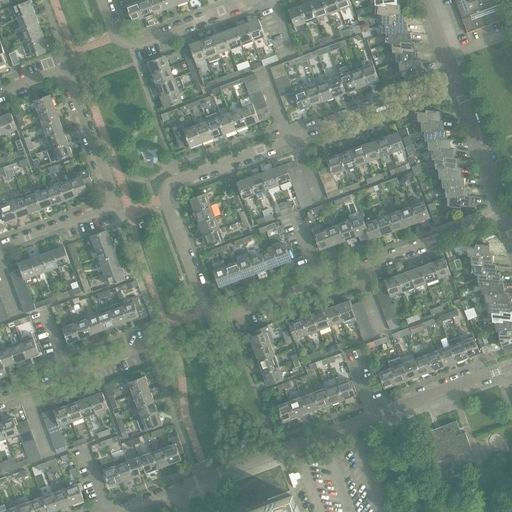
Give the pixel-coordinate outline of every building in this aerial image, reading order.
[(25,19),(36,15),(30,0),(13,7),(17,15),(12,17),(13,21),(18,19),(24,17),(25,19)] [(144,17),(155,13),(150,0),(140,0),(138,1),(144,17)] [(150,0),(155,13),(166,9),(162,0),(150,0)] [(162,0),(166,9),(178,5),(175,0),(162,0)] [(317,0),(311,2),(318,19),(329,15),(323,0),(317,0)] [(336,0),(323,0),(329,15),(340,11),(336,0)] [(349,0),(336,0),(340,11),(352,6),(349,0)] [(455,0),(468,33),(511,16),(505,0),(455,0)] [(132,21),(144,17),(138,1),(126,5),(132,21)] [(311,2),(300,6),(307,23),(318,19),(311,2)] [(382,6),(381,15),(385,15),(390,16),(390,13),(399,14),(400,5),(395,4),(395,5),(386,4),(386,6),(382,6)] [(295,28),(307,23),(300,6),(289,11),(295,28)] [(385,15),(384,24),(389,25),(389,24),(393,25),(394,23),(403,24),(403,23),(403,14),(399,14),(390,13),(390,16),(385,15)] [(30,31),(40,27),(36,15),(25,19),(24,17),(18,19),(21,27),(16,29),(18,33),(23,31),(29,29),(30,31)] [(270,34),(264,18),(260,20),(267,36),(270,34)] [(259,19),(247,24),(254,41),(265,36),(259,19)] [(389,24),(389,25),(388,34),(392,34),(397,34),(398,32),(406,33),(407,24),(403,23),(403,24),(394,23),(393,25),(389,24)] [(254,41),(247,24),(236,28),(242,45),(254,41)] [(34,43),(45,39),(40,27),(30,31),(29,29),(23,31),(26,40),(21,41),(22,45),(27,43),(34,41),(34,43)] [(236,28),(224,32),(231,49),(242,45),(236,28)] [(231,49),(224,32),(213,36),(219,54),(231,49)] [(392,34),(391,43),(396,44),(396,43),(401,44),(401,41),(410,42),(411,33),(406,33),(398,32),(397,34),(392,34)] [(213,36),(201,41),(208,58),(209,62),(221,58),(219,54),(213,36)] [(34,41),(27,43),(30,52),(26,54),(27,58),(39,53),(40,55),(49,52),(45,39),(34,43),(34,41)] [(196,62),(208,58),(201,41),(190,45),(196,62)] [(396,43),(396,44),(395,53),(399,53),(405,54),(405,51),(413,52),(414,42),(410,42),(401,41),(401,44),(396,43)] [(399,53),(398,63),(403,63),(408,63),(408,61),(417,62),(417,61),(418,52),(413,52),(405,51),(405,54),(399,53)] [(153,74),(171,68),(167,56),(149,62),(153,74)] [(403,63),(402,72),(412,73),(412,70),(420,71),(421,61),(417,61),(417,62),(408,61),(408,63),(403,63)] [(271,68),(273,74),(285,69),(283,64),(271,68)] [(373,64),(362,68),(368,85),(380,81),(373,64)] [(153,74),(157,86),(175,79),(171,68),(153,74)] [(357,89),(368,85),(362,68),(351,72),(357,89)] [(273,74),(275,80),(287,75),(285,69),(273,74)] [(240,75),(239,71),(227,76),(229,79),(240,75)] [(346,93),(357,89),(351,72),(339,76),(346,93)] [(244,82),(245,84),(257,79),(255,74),(243,78),(244,82)] [(275,80),(277,85),(289,80),(287,75),(275,80)] [(334,98),(346,93),(339,76),(328,81),(334,98)] [(244,82),(243,78),(231,83),(233,86),(244,82)] [(157,86),(161,97),(179,91),(175,79),(157,86)] [(259,85),(257,79),(245,84),(247,89),(259,85)] [(291,86),(289,80),(277,85),(279,90),(291,86)] [(328,81),(317,85),(323,102),(334,98),(328,81)] [(300,110),(312,106),(305,89),(304,84),(292,89),(293,92),(295,97),(298,103),(300,110)] [(249,95),(261,90),(259,85),(247,89),(249,95)] [(305,89),(312,106),(323,102),(317,85),(305,89)] [(279,90),(281,96),(293,92),(292,89),(291,86),(279,90)] [(249,95),(251,100),(263,96),(261,90),(249,95)] [(183,103),(179,91),(161,97),(166,109),(183,103)] [(283,102),(295,97),(293,92),(281,96),(283,102)] [(39,113),(55,108),(51,96),(35,101),(39,113)] [(253,105),(265,101),(263,96),(251,100),(253,105)] [(298,103),(295,97),(283,102),(286,108),(298,103)] [(253,105),(255,111),(267,106),(265,101),(253,105)] [(253,105),(241,109),(248,126),(259,122),(258,117),(255,111),(253,105)] [(267,106),(255,111),(258,117),(270,113),(267,106)] [(59,119),(55,108),(39,113),(43,125),(59,119)] [(236,131),(248,126),(241,109),(230,113),(236,131)] [(420,122),(424,122),(425,122),(430,123),(430,120),(439,121),(439,120),(440,112),(426,110),(426,113),(421,112),(420,122)] [(225,135),(236,131),(230,113),(218,117),(225,135)] [(0,117),(0,121),(5,134),(17,130),(11,114),(0,117)] [(213,139),(225,135),(218,117),(217,114),(205,118),(207,122),(213,139)] [(59,119),(43,125),(48,137),(64,131),(59,119)] [(442,131),(442,130),(443,121),(439,120),(439,121),(430,120),(430,123),(425,122),(424,122),(424,132),(428,132),(433,132),(434,130),(442,131)] [(202,143),(213,139),(207,122),(196,126),(202,143)] [(190,147),(202,143),(196,126),(184,130),(183,125),(174,128),(173,128),(180,147),(180,146),(188,143),(190,147)] [(409,136),(407,130),(401,132),(403,139),(409,136)] [(446,140),(447,131),(442,130),(442,131),(434,130),(433,132),(428,132),(427,141),(431,141),(432,141),(437,141),(437,139),(446,140)] [(64,131),(48,137),(52,149),(68,143),(64,131)] [(399,132),(387,137),(393,153),(405,149),(399,132)] [(375,141),(381,158),(393,153),(387,137),(375,141)] [(450,140),(446,140),(437,139),(437,141),(432,141),(431,141),(431,150),(435,151),(435,150),(440,151),(441,148),(449,149),(450,140)] [(375,141),(363,146),(369,162),(381,158),(375,141)] [(57,161),(72,155),(68,143),(52,149),(57,161)] [(351,150),(358,167),(369,162),(363,146),(351,150)] [(435,150),(435,151),(434,159),(438,160),(438,159),(444,160),(444,158),(453,159),(453,158),(454,149),(449,149),(441,148),(440,151),(435,150)] [(351,150),(339,155),(345,171),(358,167),(351,150)] [(330,166),(332,172),(334,175),(345,171),(339,155),(327,159),(330,166)] [(438,159),(438,160),(437,169),(442,169),(447,169),(448,167),(456,168),(457,159),(453,158),(453,159),(444,158),(444,160),(438,159)] [(59,164),(52,167),(54,174),(62,171),(59,164)] [(285,165),(273,169),(279,186),(291,181),(289,175),(287,169),(285,165)] [(299,165),(287,169),(289,175),(301,171),(299,165)] [(332,172),(330,166),(318,171),(320,176),(332,172)] [(442,169),(441,178),(445,179),(445,178),(451,179),(451,177),(460,177),(461,168),(456,168),(448,167),(447,169),(442,169)] [(279,186),(273,169),(261,173),(267,190),(279,186)] [(82,176),(70,180),(76,196),(88,192),(87,189),(94,187),(88,171),(81,173),(82,176)] [(291,181),(303,176),(301,171),(289,175),(291,181)] [(320,176),(322,182),(334,178),(334,175),(332,172),(320,176)] [(261,173),(250,178),(256,194),(267,190),(261,173)] [(293,186),(305,182),(303,176),(291,181),(293,186)] [(445,178),(445,179),(444,188),(449,188),(454,188),(455,186),(463,187),(463,186),(464,178),(460,177),(451,177),(451,179),(445,178)] [(244,199),(256,194),(250,178),(238,182),(244,199)] [(334,178),(322,182),(324,188),(336,183),(334,178)] [(65,201),(76,196),(70,180),(59,185),(65,201)] [(295,192),(307,188),(305,182),(293,186),(295,192)] [(324,188),(327,193),(338,189),(336,183),(324,188)] [(53,205),(65,201),(59,185),(47,189),(53,205)] [(449,188),(448,197),(452,197),(458,198),(458,196),(467,197),(467,196),(468,187),(463,186),(463,187),(455,186),(454,188),(449,188)] [(297,198),(309,193),(307,188),(295,192),(297,198)] [(41,209),(53,205),(47,189),(36,193),(41,209)] [(341,195),(338,189),(327,193),(329,199),(341,195)] [(30,214),(41,209),(36,193),(24,198),(30,214)] [(297,198),(300,203),(311,199),(309,193),(297,198)] [(190,200),(195,212),(211,206),(207,194),(190,200)] [(452,197),(451,207),(462,208),(462,205),(470,206),(471,197),(467,196),(467,197),(458,196),(458,198),(452,197)] [(18,218),(30,214),(24,198),(12,202),(18,218)] [(302,209),(313,205),(311,199),(300,203),(302,209)] [(413,206),(419,222),(431,218),(425,201),(413,206)] [(6,223),(18,218),(12,202),(1,206),(0,207),(2,213),(5,218),(6,223)] [(195,212),(199,223),(216,217),(211,206),(195,212)] [(407,227),(419,222),(413,206),(401,210),(407,227)] [(395,231),(407,227),(401,210),(389,215),(395,231)] [(383,236),(395,231),(389,215),(377,219),(383,236)] [(199,223),(204,235),(220,229),(216,217),(199,223)] [(350,221),(356,238),(368,233),(364,224),(362,217),(350,221)] [(371,240),(383,236),(377,219),(364,224),(368,233),(371,240)] [(345,242),(356,238),(350,221),(338,225),(345,242)] [(333,246),(345,242),(338,225),(327,230),(333,246)] [(224,241),(220,229),(204,235),(208,247),(224,241)] [(321,251),(333,246),(327,230),(315,234),(321,251)] [(91,237),(96,249),(112,243),(107,231),(91,237)] [(116,255),(112,243),(96,249),(100,261),(116,255)] [(78,256),(73,244),(68,245),(73,258),(78,256)] [(273,248),(279,265),(291,260),(285,244),(273,248)] [(488,255),(488,254),(489,246),(476,244),(476,247),(471,246),(470,256),(474,256),(480,257),(480,254),(488,255)] [(64,247),(52,251),(58,267),(70,263),(64,247)] [(268,269),(279,265),(273,248),(261,253),(268,269)] [(41,256),(47,271),(58,267),(52,251),(41,256)] [(256,274),(268,269),(261,253),(250,257),(256,274)] [(474,256),(473,265),(477,266),(477,265),(483,266),(483,263),(492,264),(493,255),(488,254),(488,255),(480,254),(480,257),(474,256)] [(100,261),(105,274),(121,268),(116,255),(100,261)] [(41,256),(30,260),(36,276),(47,271),(41,256)] [(77,270),(82,268),(78,256),(73,258),(77,270)] [(244,278),(256,274),(250,257),(238,261),(244,278)] [(457,265),(454,257),(448,259),(451,267),(457,265)] [(433,262),(439,279),(451,274),(445,258),(433,262)] [(24,280),(36,276),(30,260),(18,264),(20,270),(22,276),(24,280)] [(232,282),(244,278),(238,261),(226,266),(232,282)] [(433,262),(421,267),(427,283),(439,279),(433,262)] [(477,265),(477,266),(476,275),(481,275),(487,275),(487,273),(495,274),(495,273),(496,264),(492,264),(483,263),(483,266),(477,265)] [(220,287),(232,282),(226,266),(214,270),(220,287)] [(409,271),(416,288),(427,283),(421,267),(409,271)] [(77,270),(82,282),(87,280),(82,268),(77,270)] [(126,280),(121,268),(105,274),(109,286),(126,280)] [(10,274),(12,280),(22,276),(20,270),(10,274)] [(409,271),(397,276),(403,292),(416,288),(409,271)] [(481,275),(480,284),(484,285),(484,284),(490,285),(490,282),(499,283),(500,274),(495,273),(495,274),(487,273),(487,275),(481,275)] [(22,276),(12,280),(14,285),(25,281),(24,280),(22,276)] [(387,287),(389,292),(391,297),(403,292),(397,276),(385,280),(387,287)] [(82,282),(86,295),(91,293),(87,280),(82,282)] [(25,281),(14,285),(16,291),(27,287),(25,281)] [(502,293),(503,283),(499,283),(490,282),(490,285),(484,284),(484,285),(483,294),(488,294),(494,294),(494,292),(502,293)] [(27,287),(16,291),(18,297),(29,293),(27,287)] [(69,297),(81,293),(79,287),(68,292),(69,297)] [(389,292),(387,287),(376,291),(378,296),(389,292)] [(68,292),(56,296),(58,301),(69,297),(68,292)] [(391,297),(389,292),(378,296),(379,301),(391,297)] [(507,293),(502,293),(494,292),(494,294),(488,294),(487,303),(491,304),(491,303),(497,304),(497,301),(506,302),(507,293)] [(29,293),(18,297),(20,302),(31,298),(29,293)] [(58,301),(56,296),(45,300),(47,305),(58,301)] [(381,306),(393,302),(391,297),(379,301),(381,306)] [(31,298),(20,302),(22,308),(33,304),(31,298)] [(134,303),(122,307),(128,322),(139,317),(138,312),(143,310),(139,298),(133,300),(134,303)] [(35,310),(47,305),(45,300),(33,305),(35,310)] [(355,316),(353,311),(351,306),(352,305),(351,301),(349,301),(337,305),(343,322),(344,324),(346,324),(347,324),(349,324),(351,324),(352,323),(354,323),(355,322),(357,321),(355,318),(355,316)] [(351,306),(353,311),(365,307),(363,301),(352,305),(351,306)] [(491,303),(491,304),(490,313),(495,313),(500,313),(501,311),(509,312),(509,311),(510,302),(506,302),(497,301),(497,304),(491,303)] [(383,311),(395,306),(393,302),(381,306),(383,311)] [(128,322),(122,307),(121,303),(109,308),(116,326),(128,322)] [(33,304),(22,308),(25,314),(35,310),(33,305),(33,304)] [(337,305),(325,310),(331,326),(343,322),(337,305)] [(385,316),(397,312),(395,306),(383,311),(385,316)] [(367,312),(365,307),(353,311),(355,316),(367,312)] [(99,315),(104,330),(116,326),(109,308),(97,312),(99,315)] [(320,331),(331,326),(325,310),(313,314),(320,331)] [(495,313),(494,322),(498,323),(499,322),(504,323),(504,320),(511,321),(511,311),(509,311),(509,312),(501,311),(500,313),(495,313)] [(355,316),(355,318),(357,321),(368,317),(367,312),(355,316)] [(387,321),(398,317),(397,312),(385,316),(387,321)] [(0,322),(10,319),(9,319),(7,313),(0,316),(0,322)] [(313,314),(301,319),(308,335),(320,331),(313,314)] [(93,335),(104,330),(99,315),(87,320),(93,335)] [(370,322),(368,317),(357,321),(359,326),(370,322)] [(389,326),(400,321),(398,317),(387,321),(389,326)] [(295,340),(308,335),(301,319),(289,323),(295,340)] [(93,335),(87,320),(75,324),(81,339),(93,335)] [(499,322),(498,323),(497,331),(501,332),(502,331),(507,332),(508,329),(511,330),(511,321),(504,320),(504,323),(499,322)] [(391,331),(402,326),(400,321),(389,326),(391,331)] [(359,326),(360,331),(372,326),(370,322),(359,326)] [(81,339),(75,324),(63,328),(69,343),(81,339)] [(255,349),(255,350),(271,344),(275,342),(268,326),(251,332),(253,336),(250,338),(253,346),(252,348),(255,349)] [(360,331),(362,336),(374,331),(372,326),(360,331)] [(502,331),(501,332),(501,341),(498,341),(498,340),(497,340),(497,341),(482,347),(481,348),(484,355),(485,356),(490,354),(491,353),(492,352),(494,352),(500,350),(500,349),(502,348),(504,349),(511,345),(511,330),(508,329),(507,332),(502,331)] [(376,336),(374,331),(362,336),(364,341),(376,336)] [(485,343),(483,336),(477,338),(480,345),(485,343)] [(468,358),(462,342),(461,337),(449,341),(450,346),(456,362),(468,358)] [(475,337),(462,342),(468,358),(481,354),(475,337)] [(22,343),(28,359),(40,354),(34,339),(22,343)] [(10,348),(16,363),(28,359),(22,343),(10,348)] [(259,362),(275,356),(271,344),(255,350),(259,362)] [(445,367),(453,364),(455,365),(456,362),(450,346),(439,350),(445,367)] [(0,355),(2,361),(4,367),(16,363),(10,348),(0,351),(0,355)] [(426,352),(433,371),(445,367),(439,350),(435,352),(434,350),(432,349),(426,352)] [(415,359),(421,376),(433,371),(426,352),(425,350),(413,354),(415,359)] [(259,362),(264,374),(280,368),(275,356),(259,362)] [(403,364),(409,380),(421,376),(415,359),(403,364)] [(396,387),(397,384),(391,368),(387,370),(385,364),(373,368),(377,378),(380,376),(385,389),(394,386),(396,387)] [(397,384),(409,380),(403,364),(391,368),(397,384)] [(284,380),(280,368),(264,374),(268,386),(284,380)] [(129,383),(133,395),(150,389),(145,377),(129,383)] [(337,384),(343,401),(355,396),(349,380),(337,384)] [(332,405),(343,401),(337,384),(325,389),(332,405)] [(154,400),(150,389),(133,395),(138,407),(154,400)] [(313,393),(319,409),(332,405),(325,389),(313,393)] [(102,392),(90,397),(96,413),(108,409),(102,392)] [(308,414),(319,409),(313,393),(302,397),(308,414)] [(90,397),(79,401),(85,418),(96,413),(90,397)] [(290,402),(296,418),(308,414),(302,397),(290,402)] [(138,407),(142,419),(159,412),(154,400),(138,407)] [(79,401),(66,406),(73,422),(85,418),(79,401)] [(284,423),(296,418),(290,402),(278,406),(284,423)] [(55,410),(54,410),(56,415),(58,420),(60,425),(60,427),(73,422),(66,406),(58,409),(56,408),(55,410)] [(54,409),(42,414),(44,419),(56,415),(54,409)] [(163,424),(159,412),(142,419),(144,422),(139,424),(142,432),(163,424)] [(56,415),(44,419),(46,425),(58,420),(56,415)] [(1,422),(7,439),(20,434),(18,430),(16,424),(18,424),(16,418),(14,419),(14,418),(1,422)] [(28,420),(18,424),(16,424),(18,430),(30,425),(28,420)] [(58,420),(46,425),(48,430),(60,425),(58,420)] [(454,431),(460,429),(457,421),(456,421),(456,422),(440,428),(436,429),(425,433),(425,432),(424,433),(427,441),(434,439),(436,444),(426,448),(430,461),(437,459),(439,463),(452,458),(451,454),(457,452),(458,455),(472,450),(465,433),(461,434),(461,435),(456,437),(454,431)] [(30,425),(18,430),(20,434),(31,430),(30,425)] [(60,425),(48,430),(50,435),(62,430),(60,427),(60,425)] [(22,439),(33,435),(31,430),(20,434),(22,439)] [(62,430),(50,435),(52,439),(64,435),(62,430)] [(35,440),(33,435),(22,439),(23,444),(35,440)] [(64,435),(52,439),(54,444),(65,440),(64,435)] [(164,448),(170,465),(182,460),(179,452),(183,451),(178,436),(168,439),(171,446),(164,448)] [(25,449),(37,445),(35,440),(23,444),(25,449)] [(65,440),(54,444),(55,449),(67,445),(65,440)] [(39,450),(37,445),(25,449),(27,454),(39,450)] [(67,445),(55,449),(57,454),(69,450),(67,445)] [(158,469),(170,465),(164,448),(152,453),(158,469)] [(29,459),(41,455),(39,450),(27,454),(29,459)] [(146,473),(158,469),(152,453),(140,457),(146,473)] [(43,460),(41,455),(29,459),(31,464),(43,460)] [(134,478),(146,473),(140,457),(128,461),(134,478)] [(55,459),(50,461),(54,474),(60,471),(55,459)] [(122,482),(116,466),(114,460),(98,466),(102,475),(105,474),(110,487),(122,482)] [(122,482),(134,478),(128,461),(116,466),(122,482)] [(81,483),(66,489),(72,505),(85,501),(81,491),(84,490),(81,483)] [(61,509),(72,505),(66,489),(55,493),(61,509)] [(53,511),(61,509),(55,493),(43,497),(48,511),(53,511)] [(298,511),(292,496),(278,501),(278,502),(267,506),(267,505),(251,511),(298,511)] [(34,511),(48,511),(43,497),(31,502),(34,511)] [(34,511),(31,502),(19,506),(21,511),(34,511)]
